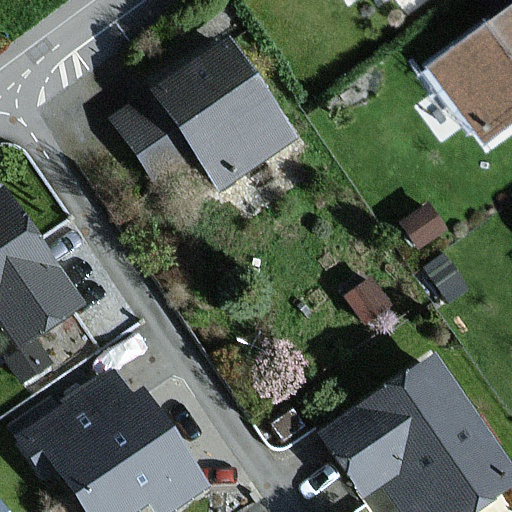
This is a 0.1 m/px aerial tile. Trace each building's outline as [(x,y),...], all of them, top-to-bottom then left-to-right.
[(511,12),(435,67),(485,137),(511,117),(511,12)] [(227,43),(115,118),(152,173),(200,142),(227,183),(292,140),(227,43)] [(6,193),(0,197),(0,302),(24,339),(79,303),(6,193)] [(445,227),(432,206),(404,224),(418,245),(445,227)] [(467,288),(444,255),(427,267),(450,300),(467,288)] [(387,305),(369,280),(348,295),(366,320),(387,305)] [(511,469),(435,358),(325,433),(366,493),(386,479),(408,511),(468,511),(511,482),(511,469)] [(72,405),(25,436),(39,458),(51,450),(92,511),(131,511),(151,499),(160,511),(166,511),(209,484),(146,388),(134,396),(115,368),(68,399),(72,405)]
